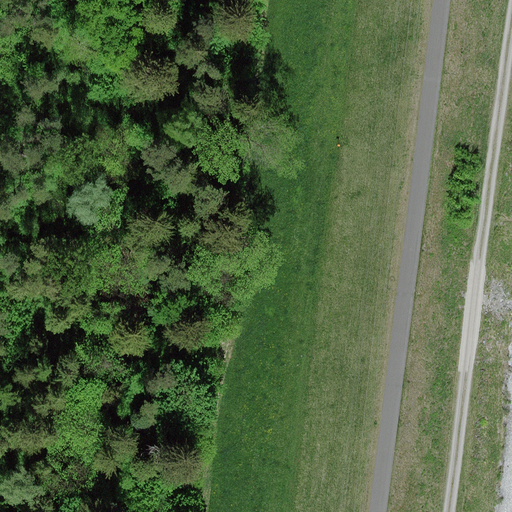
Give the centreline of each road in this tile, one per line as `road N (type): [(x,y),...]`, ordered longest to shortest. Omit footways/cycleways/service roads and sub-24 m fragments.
road 1 (track): [(441,0),(378,511)]
road 2 (track): [(511,35),(454,511)]
